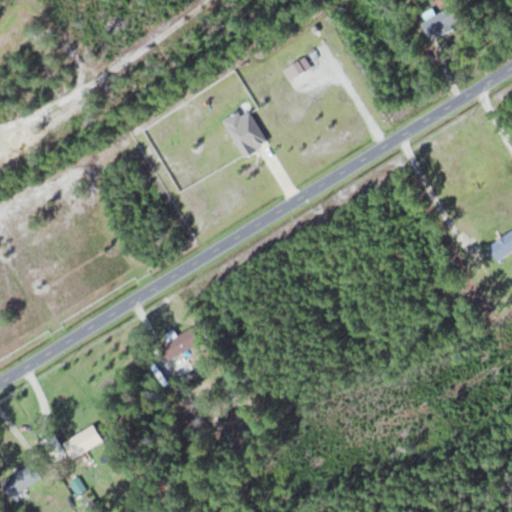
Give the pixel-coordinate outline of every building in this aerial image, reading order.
[(463,22),(453,5),(423,23),(432,40),(463,22)] [(511,250),(511,230),(490,245),(499,259),(511,250)] [(203,341),(195,326),(162,343),(170,359),(203,341)] [(66,442),(76,458),(105,439),(95,423),(66,442)] [(44,476),(33,460),(1,482),(12,498),(44,476)]
